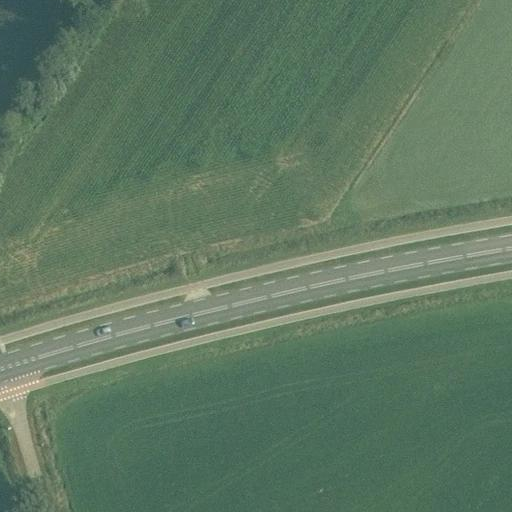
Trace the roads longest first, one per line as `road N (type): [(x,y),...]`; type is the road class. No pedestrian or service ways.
road 1 (primary): [(5,367),(282,289),(511,249)]
road 2 (unclassified): [(46,511),(5,367)]
